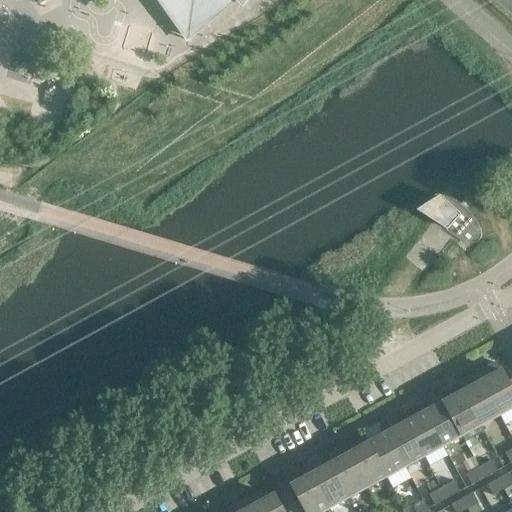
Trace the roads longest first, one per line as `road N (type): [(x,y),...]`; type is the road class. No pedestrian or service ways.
road 1 (residential): [(140,511),(405,361)]
road 2 (residential): [(405,361),(401,296),(439,237)]
road 3 (residential): [(405,361),(511,301)]
